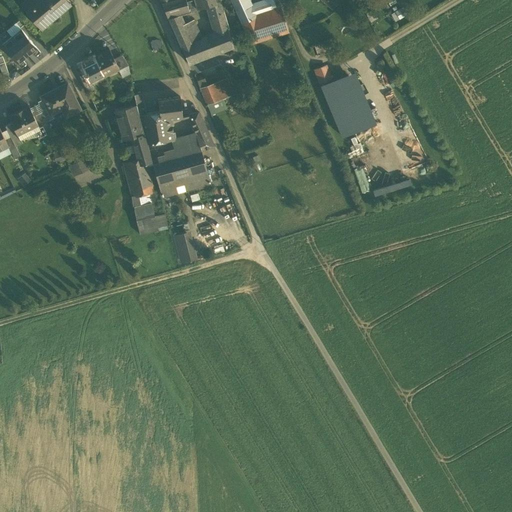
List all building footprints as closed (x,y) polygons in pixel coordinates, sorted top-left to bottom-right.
[(42,0),(40,2),(38,0),(27,0),(21,5),(28,12),(29,11),(43,27),(68,6),(63,0),(42,0)] [(172,0),(170,1),(169,0),(160,0),(162,3),(166,15),(178,12),(189,9),(188,6),(187,1),(186,0),(172,0)] [(194,0),(196,3),(197,9),(210,6),(220,3),(219,0),(194,0)] [(250,4),(247,0),(231,0),(241,22),(242,22),(255,16),(250,4)] [(273,0),(260,0),(250,4),(255,16),(277,9),(273,0)] [(191,43),(182,47),(189,63),(233,47),(220,3),(210,6),(217,34),(202,39),(191,43)] [(281,7),(278,8),(285,32),(288,31),(281,7)] [(396,21),(405,14),(400,7),(391,14),(396,21)] [(277,9),(255,16),(242,22),(251,43),(285,32),(278,8),(277,9)] [(189,9),(178,12),(179,15),(180,17),(191,14),(189,9)] [(179,15),(169,18),(173,27),(182,23),(180,17),(179,15)] [(21,19),(16,23),(21,28),(28,37),(33,33),(21,19)] [(194,20),(183,25),(191,43),(202,39),(194,20)] [(183,25),(182,23),(173,27),(181,47),(182,47),(191,43),(183,25)] [(21,28),(12,37),(28,56),(33,52),(36,56),(40,52),(28,37),(21,28)] [(12,37),(2,44),(21,68),(26,64),(23,60),(28,56),(12,37)] [(332,39),(313,46),(317,56),(335,49),(332,39)] [(108,50),(95,57),(104,75),(117,68),(118,68),(114,60),(109,49),(108,49),(108,50)] [(3,56),(0,57),(0,67),(3,75),(8,73),(3,56)] [(123,56),(114,60),(118,68),(117,68),(119,70),(128,65),(123,56)] [(95,57),(81,64),(81,63),(80,64),(85,74),(89,82),(90,82),(104,75),(95,57)] [(325,66),(316,70),(320,82),(330,78),(325,66)] [(355,71),(320,85),(342,137),(376,123),(355,71)] [(89,82),(85,74),(80,77),(85,88),(91,85),(90,82),(89,82)] [(199,86),(209,83),(206,76),(197,80),(199,86)] [(200,89),(206,104),(207,104),(222,98),(233,94),(227,79),(200,89)] [(67,84),(42,97),(43,99),(50,114),(51,113),(64,107),(68,114),(79,109),(67,84)] [(160,119),(159,112),(145,114),(140,93),(135,95),(139,114),(138,114),(144,133),(147,143),(172,139),(168,118),(160,119)] [(180,97),(158,99),(159,112),(160,119),(168,118),(182,117),(180,97)] [(222,98),(207,104),(211,113),(225,107),(222,98)] [(50,114),(43,99),(38,102),(43,113),(47,120),(53,117),(51,113),(50,114)] [(144,133),(138,114),(135,105),(115,111),(123,140),(130,138),(133,148),(134,148),(138,160),(124,163),(131,197),(138,195),(149,193),(151,203),(140,205),(134,207),(136,220),(139,235),(168,227),(157,181),(152,182),(147,163),(152,161),(147,143),(144,133)] [(29,106),(9,116),(12,123),(17,134),(18,134),(38,124),(29,106)] [(47,120),(43,113),(37,116),(46,134),(52,131),(47,120)] [(172,139),(147,143),(152,161),(158,183),(206,170),(200,150),(213,145),(200,113),(189,115),(194,132),(172,139)] [(17,134),(12,123),(5,126),(10,136),(15,146),(22,142),(18,134),(17,134)] [(0,129),(0,150),(8,146),(5,139),(0,129)] [(10,136),(5,139),(8,146),(14,159),(20,156),(15,146),(10,136)] [(407,160),(409,166),(423,161),(421,155),(407,160)] [(84,159),(69,166),(74,176),(89,169),(84,159)] [(355,168),(360,191),(368,189),(363,166),(355,168)] [(206,170),(158,183),(161,195),(209,182),(206,170)] [(18,178),(24,185),(31,179),(25,172),(18,178)] [(373,188),(374,194),(412,184),(411,178),(373,188)] [(149,193),(138,195),(140,205),(151,203),(149,193)] [(195,254),(189,232),(173,236),(179,258),(195,254)]
